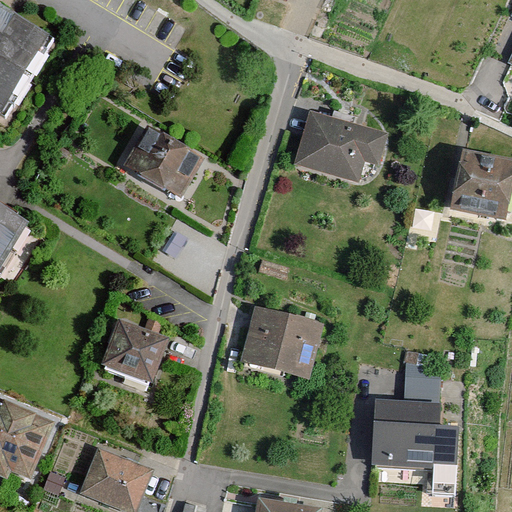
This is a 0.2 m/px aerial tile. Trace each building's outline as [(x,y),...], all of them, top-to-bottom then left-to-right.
[(0,110),(1,111),(45,44),(0,14),(0,110)] [(391,131),(312,112),(297,170),(377,189),(391,131)] [(206,159),(149,126),(124,168),(181,201),(206,159)] [(511,201),(511,165),(465,156),(454,211),(508,222),(511,201)] [(0,274),(3,276),(35,222),(0,201),(0,274)] [(325,320),(254,304),(239,367),(311,383),(325,320)] [(172,342),(121,320),(100,369),(150,391),(172,342)] [(362,418),(373,462),(438,466),(442,377),(364,367),(362,418)] [(58,423),(0,402),(0,479),(35,492),(58,423)] [(140,511),(156,470),(102,451),(86,497),(128,511),(140,511)] [(326,511),(261,499),(258,511),(326,511)] [(187,503),(184,511),(207,511),(209,509),(187,503)]
